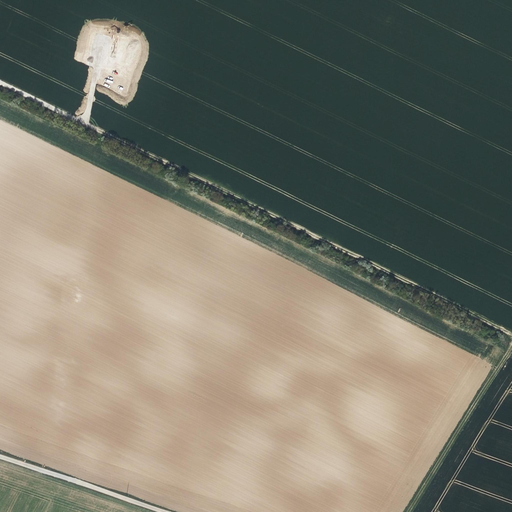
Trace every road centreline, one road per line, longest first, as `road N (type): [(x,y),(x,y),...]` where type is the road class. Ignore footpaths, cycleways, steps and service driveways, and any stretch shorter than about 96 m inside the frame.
road 1 (track): [(0,80),(511,336)]
road 2 (track): [(511,346),(410,511)]
road 3 (track): [(0,455),(162,511)]
